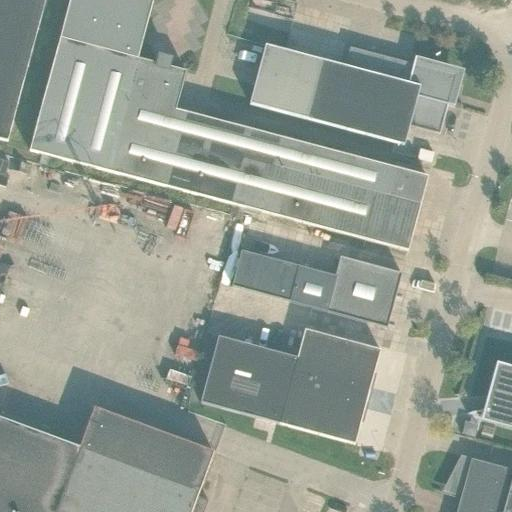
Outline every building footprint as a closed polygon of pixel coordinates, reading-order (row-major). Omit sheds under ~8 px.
[(0,0),(0,140),(7,143),(45,0),(0,0)] [(155,66),(136,61),(152,3),(140,0),(70,0),(29,152),(107,172),(165,188),(407,252),(427,179),(174,112),(185,74),(168,69),(170,63),(157,60),(155,66)] [(344,68),(264,47),(249,105),(404,146),(409,127),(439,135),(447,106),(454,108),(464,71),(414,58),(412,65),(349,49),(344,68)] [(430,163),(433,153),(419,150),(417,160),(430,163)] [(289,303),(299,268),(241,253),(231,288),(289,303)] [(386,329),(401,275),(340,259),(325,313),(386,329)] [(335,278),(299,268),(289,303),(325,313),(335,278)] [(355,446),(380,351),(304,331),(296,359),(217,338),(200,404),(279,425),(355,446)] [(195,374),(200,348),(175,344),(170,370),(195,374)] [(511,372),(498,368),(487,409),(466,415),(511,427),(511,372)] [(45,437),(17,511),(203,511),(208,502),(197,498),(213,454),(93,410),(79,449),(45,437)] [(0,511),(17,511),(45,437),(0,419),(0,511)] [(511,511),(511,471),(461,458),(453,486),(463,488),(456,511),(511,511)]
